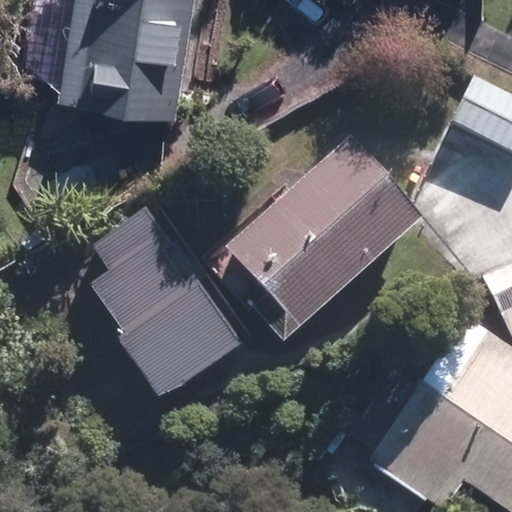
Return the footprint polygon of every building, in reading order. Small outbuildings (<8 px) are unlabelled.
[(201,0),(59,0),(49,101),(190,115),(201,0)] [(511,97),(463,75),(441,123),(511,154),(511,97)] [(343,139),(219,252),(235,270),(220,284),(276,346),(416,219),(343,139)] [(245,343),(148,206),(85,251),(104,277),(94,283),(84,291),(111,330),(112,347),(155,407),(245,343)] [(511,265),(482,280),(511,344),(511,265)] [(511,511),(511,351),(481,332),(448,312),(406,379),(388,368),(333,456),(423,511),(440,511),(455,488),(493,511),(511,511)]
